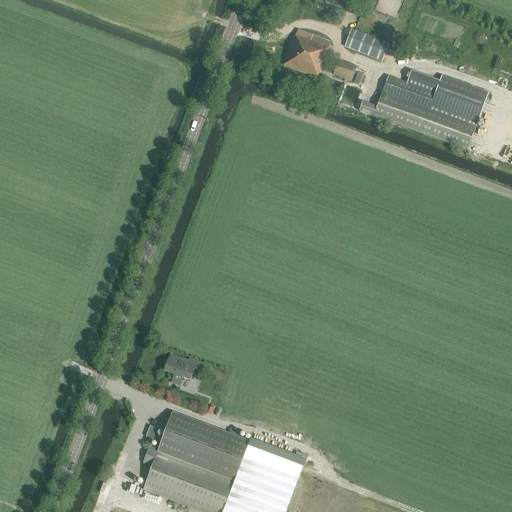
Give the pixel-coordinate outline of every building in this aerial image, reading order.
[(341,0),(335,0),(334,6),(343,9),(346,2),(341,0)] [(364,19),(374,22),(377,14),(367,10),(364,19)] [(475,37),(481,36),(479,29),(473,30),(475,37)] [(327,57),(325,56),(331,43),(298,30),(284,67),(318,79),(327,57)] [(389,45),(354,31),(351,30),(345,48),(382,63),(389,45)] [(447,60),(459,64),(461,60),(449,55),(447,60)] [(352,82),(357,69),(338,62),(333,75),(352,82)] [(435,95),(440,81),(412,71),(406,84),(435,95)] [(476,128),(489,94),(442,77),(440,81),(435,95),(430,111),(476,128)] [(388,78),(377,108),(362,102),(359,113),(467,152),(476,128),(430,111),(435,95),(406,84),(388,78)] [(165,372),(175,376),(172,383),(181,387),(184,379),(190,381),(193,374),(200,377),(205,366),(190,360),(189,362),(171,355),(165,372)] [(143,464),(153,467),(144,491),(200,511),(286,511),(305,463),(173,413),(159,451),(150,447),(143,464)] [(120,499),(128,488),(119,482),(111,493),(120,499)] [(131,504),(157,511),(162,511),(165,502),(135,493),(131,504)]
